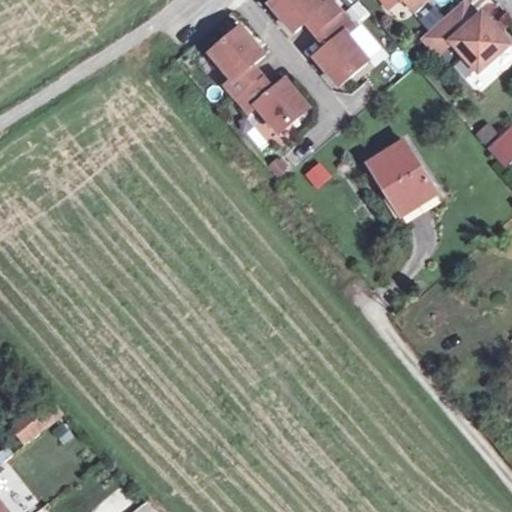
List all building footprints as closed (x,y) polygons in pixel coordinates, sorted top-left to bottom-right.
[(319,34),(343,13),(332,0),(331,0),(324,6),(319,0),(275,0),(272,3),(296,32),(308,21),(319,34)] [(404,0),(413,10),(424,0),(404,0)] [(465,0),(423,36),(439,54),(453,42),(479,72),(511,45),(484,14),(480,17),(465,0)] [(355,26),(343,13),(319,34),(329,46),(317,57),(341,85),(370,60),(347,33),(355,26)] [(228,85),(239,99),(264,78),(253,65),(265,55),(242,28),(212,53),(234,80),(228,85)] [(401,48),(385,59),(397,76),(413,65),(401,48)] [(264,78),(239,99),(250,112),(258,106),(281,133),(310,108),(287,80),(275,90),(264,78)] [(366,81),(349,97),(361,109),(377,94),(366,81)] [(511,134),(497,148),(510,162),(511,159),(511,134)] [(401,214),(436,192),(403,140),(369,161),(401,214)] [(318,190),(332,176),(318,161),(304,176),(318,190)] [(64,413),(54,401),(14,433),(24,446),(64,413)] [(0,511),(11,511),(0,499),(0,511)]
